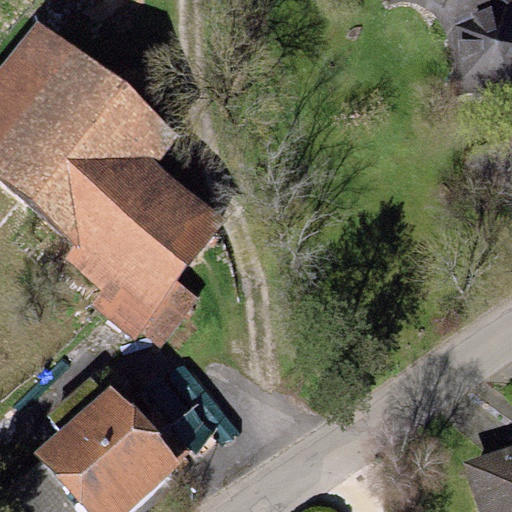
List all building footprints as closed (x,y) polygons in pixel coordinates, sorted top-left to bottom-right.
[(511,0),(403,0),(423,28),(471,37),(511,15),(511,0)] [(511,15),(471,37),(454,96),(511,105),(511,15)] [(43,65),(0,120),(0,200),(87,268),(70,289),(153,354),(235,250),(174,202),(191,181),(43,65)] [(105,418),(15,511),(155,511),(179,487),(105,418)] [(511,511),(511,474),(472,488),(479,511),(511,511)]
